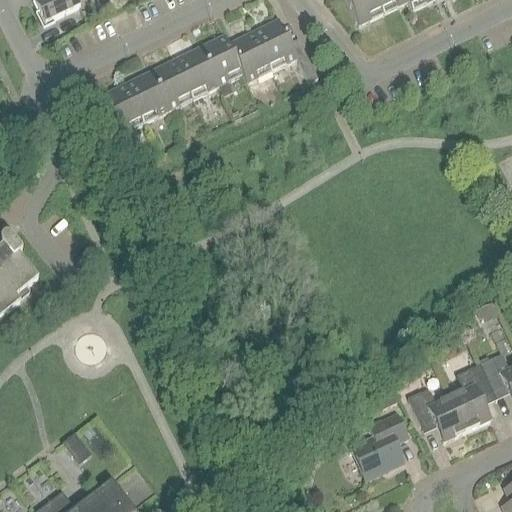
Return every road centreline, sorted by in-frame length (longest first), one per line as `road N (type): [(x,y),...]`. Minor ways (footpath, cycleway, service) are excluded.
road 1 (residential): [(511,8),(377,79),(356,74),(291,0)]
road 2 (residential): [(73,284),(26,226),(58,152),(34,99),(46,84)]
road 3 (residential): [(46,84),(224,0)]
